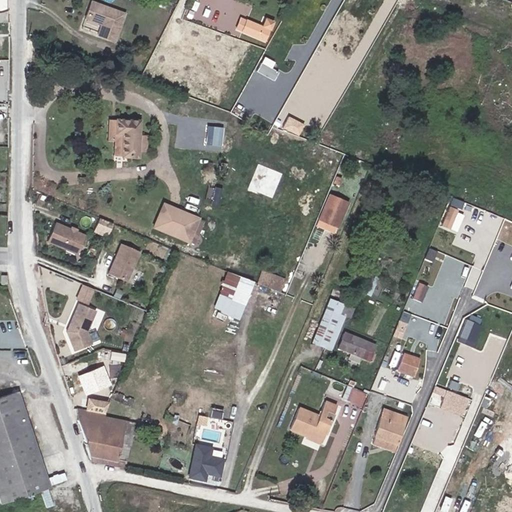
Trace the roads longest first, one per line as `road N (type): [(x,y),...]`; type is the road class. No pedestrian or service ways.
road 1 (residential): [(22,0),(22,282),(83,464)]
road 2 (unclassified): [(83,464),(322,511)]
road 3 (track): [(460,174),(385,131),(370,106),(367,80),(418,0)]
road 4 (unknown): [(213,490),(236,421),(244,359)]
